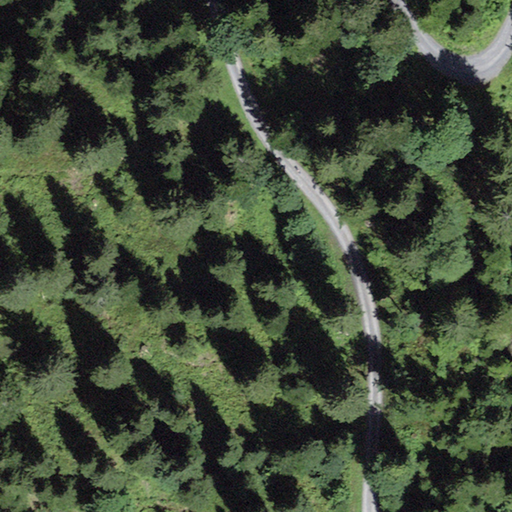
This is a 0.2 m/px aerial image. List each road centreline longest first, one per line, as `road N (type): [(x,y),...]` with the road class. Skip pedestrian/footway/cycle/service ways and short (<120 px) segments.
road 1 (track): [(369,511),(373,330),(361,272),(328,209),(278,153),(252,108),(213,0)]
road 2 (track): [(511,27),(489,62),(454,66),(423,42),(397,0)]
